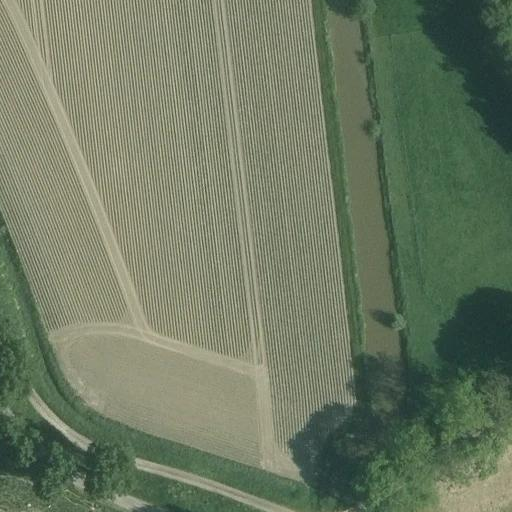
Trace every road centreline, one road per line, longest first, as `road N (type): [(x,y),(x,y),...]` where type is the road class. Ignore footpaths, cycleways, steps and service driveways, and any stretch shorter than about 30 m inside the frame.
road 1 (unclassified): [(276,511),(83,446),(0,347)]
road 2 (unclassified): [(141,511),(63,476),(0,420)]
